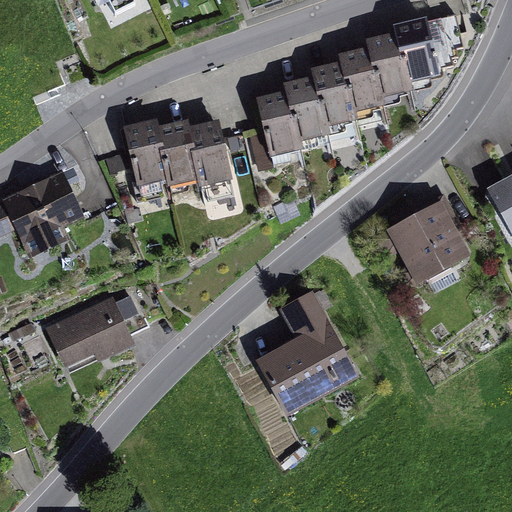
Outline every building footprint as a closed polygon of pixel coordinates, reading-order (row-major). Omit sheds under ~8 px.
[(94,0),(99,9),(110,4),(115,14),(136,4),(133,0),(94,0)] [(456,16),(427,22),(437,71),(454,68),(452,60),(458,58),(457,50),(464,48),(456,16)] [(426,19),(397,25),(399,34),(409,83),(439,77),(437,71),(427,22),(426,19)] [(399,34),(369,41),(371,48),(381,99),(411,92),(409,83),(399,34)] [(371,48),(341,54),(343,64),(353,113),(383,106),(381,99),(371,48)] [(343,64),(313,70),(315,77),(326,128),(355,122),(353,113),(343,64)] [(315,77),(285,84),(288,95),(298,142),(327,135),(326,128),(315,77)] [(288,95),(258,101),(271,159),(300,153),(298,142),(288,95)] [(157,119),(124,127),(137,188),(167,182),(159,150),(165,148),(160,127),(157,119)] [(188,120),(160,127),(165,148),(159,150),(167,182),(168,189),(197,182),(191,151),(195,150),(190,127),(188,120)] [(219,120),(190,127),(195,150),(191,151),(197,182),(199,189),(233,182),(219,120)] [(63,171),(0,201),(0,238),(16,231),(31,259),(71,240),(65,227),(86,218),(63,171)] [(511,176),(487,190),(511,234),(511,176)] [(426,210),(387,230),(417,287),(472,257),(455,227),(461,224),(444,195),(424,205),(426,210)] [(295,340),(256,361),(287,418),(360,378),(313,291),(280,310),(295,340)] [(113,297),(45,328),(65,369),(95,356),(99,363),(136,346),(132,336),(146,330),(132,297),(116,303),(113,297)] [(32,324),(9,334),(13,342),(36,333),(32,324)]
